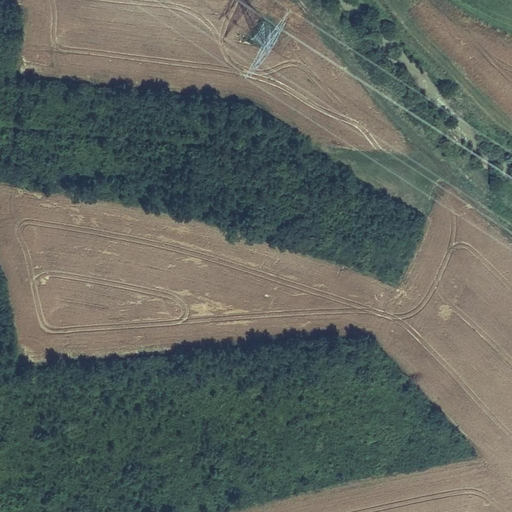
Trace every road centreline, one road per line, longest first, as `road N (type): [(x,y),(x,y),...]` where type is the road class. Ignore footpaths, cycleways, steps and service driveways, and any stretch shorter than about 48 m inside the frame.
road 1 (track): [(0,124),(401,153),(441,165),(511,236)]
road 2 (track): [(441,165),(295,0)]
